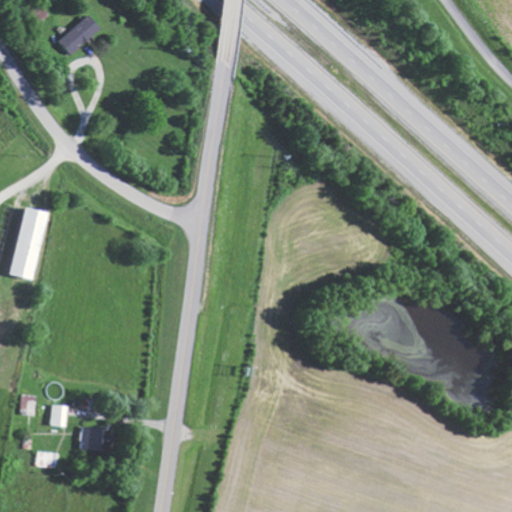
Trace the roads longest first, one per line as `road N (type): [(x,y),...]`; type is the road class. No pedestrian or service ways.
road 1 (secondary): [(162,511),(219,92)]
road 2 (motorway): [(230,0),(511,250)]
road 3 (motorway): [(511,199),(291,0)]
road 4 (residential): [(201,225),(125,192),(79,157),(0,50)]
